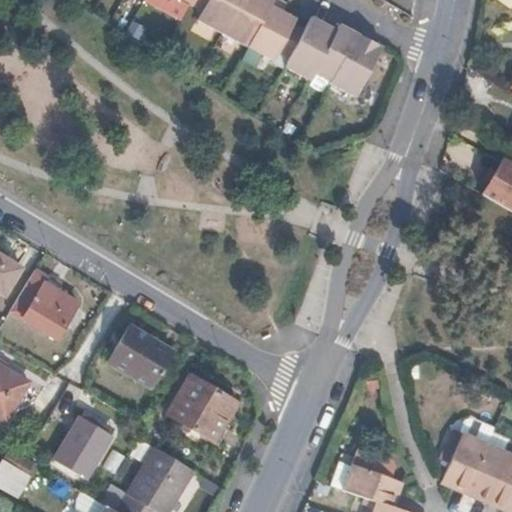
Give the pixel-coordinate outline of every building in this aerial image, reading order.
[(328,89),(326,92),(349,105),(377,54),(337,32),(333,39),(310,27),(302,41),(289,33),(292,28),(280,21),(285,13),(262,0),(167,0),(207,21),(201,33),(269,70),(275,60),(287,68),(282,77),(305,90),(310,80),(328,89)] [(511,212),(511,211),(511,169),(500,162),(481,195),(511,212)] [(0,256),(0,299),(19,268),(0,256)] [(58,285),(32,270),(7,312),(53,339),(74,303),(54,292),(58,285)] [(128,325),(107,359),(150,386),(171,351),(128,325)] [(0,364),(0,421),(7,426),(31,384),(0,364)] [(189,377),(166,416),(212,443),(235,404),(189,377)] [(81,416),(55,459),(84,476),(111,434),(81,416)] [(438,480),(464,491),(486,439),(454,426),(449,439),(454,441),(438,480)] [(464,491),(488,501),(511,445),(511,439),(508,437),(503,447),(486,439),(464,491)] [(145,453),(149,445),(136,438),(132,445),(145,453)] [(0,486),(6,490),(25,459),(0,443),(0,486)] [(511,445),(488,501),(511,511),(511,510),(511,445)] [(152,447),(114,511),(115,511),(157,511),(158,511),(164,511),(190,469),(152,447)] [(346,489),(370,498),(397,509),(406,484),(397,479),(402,468),(398,458),(373,448),(366,467),(356,463),(346,489)] [(370,498),(364,511),(406,511),(397,509),(370,498)]
